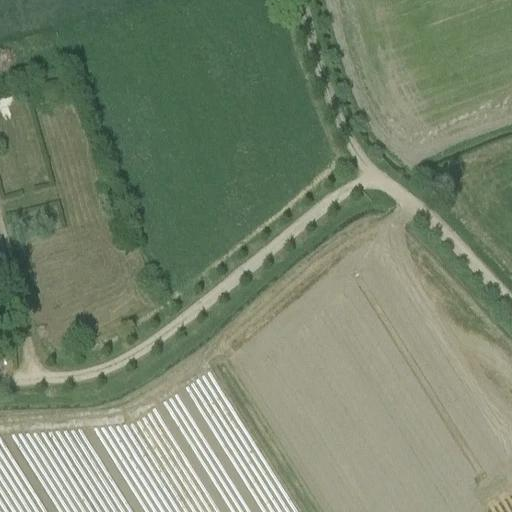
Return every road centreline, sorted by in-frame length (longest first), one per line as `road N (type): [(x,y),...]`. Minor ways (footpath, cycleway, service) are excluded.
road 1 (track): [(364,178),(186,324),(109,373),(0,387)]
road 2 (track): [(511,306),(454,245),(364,178)]
road 3 (track): [(364,178),(328,122),(290,0)]
